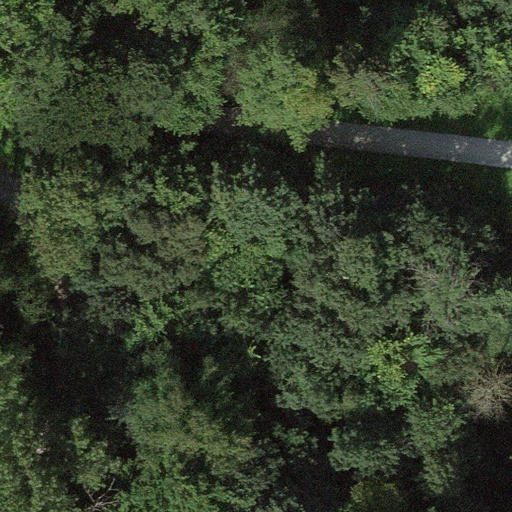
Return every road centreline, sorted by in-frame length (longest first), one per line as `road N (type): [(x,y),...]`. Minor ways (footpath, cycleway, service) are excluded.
road 1 (track): [(511,157),(0,96)]
road 2 (track): [(0,183),(35,208),(71,265),(80,335),(31,511)]
